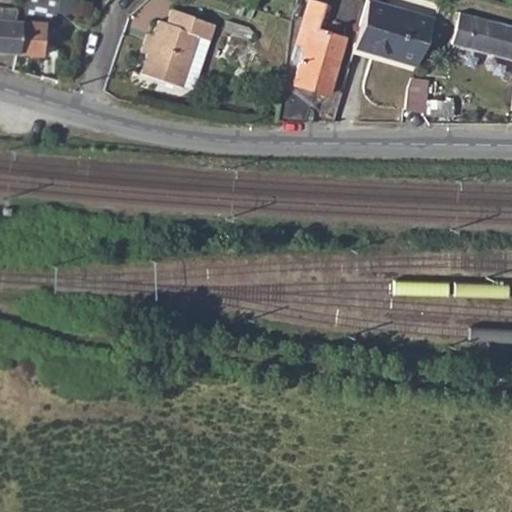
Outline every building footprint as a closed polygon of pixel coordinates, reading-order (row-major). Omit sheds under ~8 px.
[(18,0),(15,11),(14,19),(20,20),(17,53),(42,55),(45,25),(54,26),(56,16),(57,0),(18,0)] [(302,47),(292,82),(326,93),(345,35),(317,26),(325,0),(308,0),(294,44),(302,47)] [(367,0),(353,48),(415,63),(433,16),(367,0)] [(1,18),(0,17),(0,51),(17,53),(20,20),(14,19),(15,11),(2,9),(1,18)] [(449,41),(511,58),(511,23),(458,9),(449,41)] [(148,56),(142,74),(182,89),(188,73),(199,74),(216,25),(172,10),(167,24),(160,22),(154,37),(148,56)] [(142,53),(148,56),(154,37),(148,35),(142,53)] [(188,73),(182,89),(192,92),(199,74),(188,73)] [(406,84),(404,109),(423,111),(427,78),(411,75),(406,84)] [(281,86),(275,122),(303,122),(307,90),(281,86)] [(430,98),(429,114),(450,116),(452,101),(430,98)]
